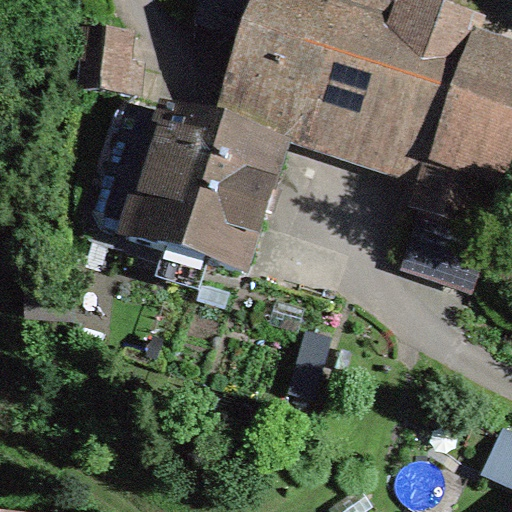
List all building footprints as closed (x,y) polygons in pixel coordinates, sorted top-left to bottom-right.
[(258,0),(205,0),(197,26),(246,41),(258,0)] [(258,0),(246,41),(231,88),(315,114),(311,126),(436,165),(475,39),(422,22),(392,13),(384,39),(262,0),(258,0)] [(262,0),(384,39),(392,13),(422,22),(429,0),(262,0)] [(83,93),(141,99),(144,68),(124,66),(127,38),(76,32),(73,62),(86,63),(83,93)] [(511,165),(511,50),(475,39),(436,165),(482,179),(505,187),(511,165)] [(129,110),(94,215),(103,231),(244,275),(281,159),(129,110)] [(436,165),(421,217),(466,232),(482,179),(436,165)] [(472,293),(484,238),(466,232),(421,217),(403,270),(472,293)]
